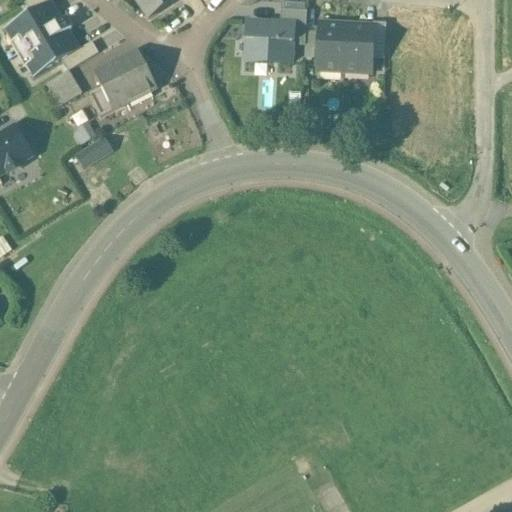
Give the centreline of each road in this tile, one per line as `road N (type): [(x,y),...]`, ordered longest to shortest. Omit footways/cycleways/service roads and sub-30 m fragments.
road 1 (secondary): [(16,396),(79,279),(144,207),(222,166)]
road 2 (unclassified): [(447,244),(483,179),(486,0)]
road 3 (secondary): [(222,166),(275,161),(333,169),(405,203),(447,244)]
